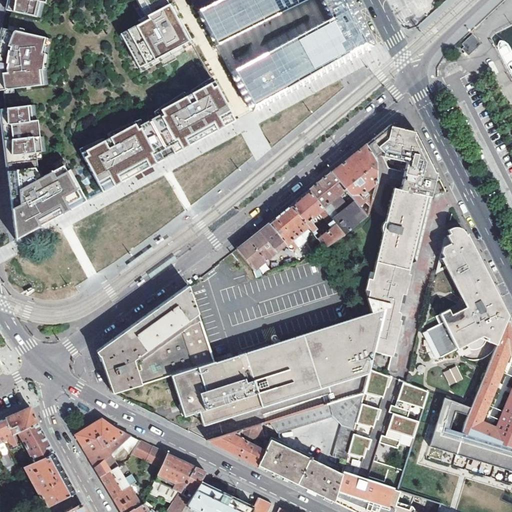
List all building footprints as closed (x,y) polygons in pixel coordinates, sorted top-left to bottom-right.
[(8,0),(8,3),(14,4),(12,11),(37,17),(41,2),(44,2),(46,3),(46,0),(143,0),(152,15),(147,18),(139,22),(141,25),(127,33),(145,67),(192,42),(184,27),(181,29),(174,16),(165,0),(8,0)] [(143,0),(137,0),(147,18),(152,15),(143,0)] [(169,0),(165,0),(174,16),(177,14),(169,0)] [(218,0),(197,11),(215,46),(301,0),(321,0),(331,18),(230,73),(251,112),(260,107),(269,103),(296,89),(302,85),(313,79),(373,47),(374,47),(373,46),(371,41),(361,22),(353,6),(349,0),(218,0)] [(1,34),(0,37),(0,89),(44,85),(40,67),(47,38),(8,29),(6,35),(1,34)] [(127,33),(122,35),(142,73),(194,46),(192,42),(145,67),(127,33)] [(472,33),(462,43),(465,46),(462,49),(468,55),(481,43),(472,33)] [(47,38),(40,67),(44,85),(48,84),(44,67),(51,39),(47,38)] [(189,91),(190,93),(213,81),(210,78),(189,91)] [(99,189),(101,193),(131,177),(205,137),(214,132),(234,122),(213,81),(190,93),(185,96),(159,110),(161,113),(155,116),(137,126),(131,129),(129,126),(109,137),(104,140),(81,152),(99,189)] [(152,112),(155,116),(161,113),(159,110),(185,96),(183,92),(152,112)] [(7,115),(1,116),(7,171),(15,239),(16,240),(22,236),(53,218),(78,205),(86,201),(84,197),(69,165),(66,166),(63,159),(56,162),(41,169),(38,170),(35,163),(34,160),(37,160),(37,159),(36,152),(41,151),(40,137),(38,120),(36,120),(33,120),(31,105),(6,108),(7,115)] [(107,133),(109,137),(129,126),(131,129),(137,126),(134,122),(107,133)] [(406,160),(399,188),(426,195),(430,196),(436,173),(434,169),(415,131),(389,126),(365,146),(375,159),(382,154),(382,156),(406,160)] [(79,148),(81,152),(104,140),(103,138),(79,148)] [(375,183),(375,159),(365,146),(336,169),(331,173),(345,190),(351,198),(354,202),(358,207),(364,202),(368,207),(375,183)] [(65,155),(55,160),(56,162),(63,159),(66,166),(69,165),(65,155)] [(308,192),(321,209),(345,190),(331,173),(311,189),(308,192)] [(418,226),(426,195),(399,188),(392,186),(384,219),(381,222),(380,226),(381,230),(371,271),(369,279),(365,295),(370,310),(381,306),(373,350),(392,355),(399,323),(401,319),(398,318),(399,314),(400,311),(395,310),(397,300),(399,301),(407,273),(409,264),(412,254),(418,226)] [(99,189),(84,197),(86,201),(101,193),(99,189)] [(321,209),(308,192),(292,204),(290,206),(313,235),(316,233),(315,231),(316,229),(309,221),(320,212),(321,216),(327,224),(331,221),(321,209)] [(342,235),(366,216),(358,207),(354,202),(350,205),(331,221),(342,235)] [(313,235),(290,206),(271,221),(268,224),(284,245),(285,246),(293,240),(299,248),(307,243),(315,238),(313,235)] [(342,235),(331,221),(327,224),(331,229),(316,240),(321,246),(324,249),(342,235)] [(284,245),(268,224),(264,227),(235,250),(253,271),(284,245)] [(509,317),(468,236),(466,237),(466,236),(464,234),(463,232),(460,231),(459,230),(458,230),(456,229),(453,229),(450,229),(448,230),(447,231),(448,234),(442,238),(440,253),(442,257),(441,258),(445,267),(460,297),(456,304),(435,316),(439,324),(427,330),(442,357),(481,336),(485,341),(485,344),(497,348),(509,317)] [(285,246),(287,248),(292,245),(296,250),(299,248),(293,240),(285,246)] [(409,274),(407,273),(399,301),(397,300),(395,310),(400,311),(409,274)] [(113,393),(170,375),(211,363),(212,362),(188,287),(176,295),(166,302),(155,310),(110,343),(101,349),(100,353),(105,368),(113,393)] [(211,363),(170,375),(182,411),(184,417),(198,413),(198,415),(202,427),(368,374),(369,370),(373,350),(381,306),(370,310),(351,316),(352,318),(213,364),(211,363)] [(482,424),(488,408),(501,376),(508,357),(511,354),(511,324),(509,317),(497,348),(474,408),(463,435),(511,449),(511,392),(503,414),(497,431),(482,424)] [(427,330),(422,333),(437,360),(442,357),(427,330)] [(511,354),(508,357),(501,376),(511,380),(511,354)] [(390,356),(389,370),(397,371),(398,357),(390,356)] [(456,366),(443,372),(449,386),(462,380),(456,366)] [(389,377),(369,370),(368,374),(363,391),(379,398),(380,396),(385,398),(393,378),(389,377)] [(404,382),(399,380),(397,385),(401,386),(394,407),(390,406),(388,412),(392,414),(409,419),(413,406),(424,409),(430,392),(404,382)] [(363,391),(328,403),(332,415),(340,425),(354,427),(355,421),(361,401),(363,391)] [(511,511),(511,449),(463,435),(474,408),(445,398),(429,447),(511,471),(511,511)] [(361,401),(355,421),(368,428),(369,426),(375,428),(381,411),(361,401)] [(328,403),(270,421),(277,434),(332,415),(328,403)] [(38,423),(30,407),(22,410),(9,416),(4,419),(12,436),(38,423)] [(503,414),(488,408),(482,424),(497,431),(503,414)] [(409,419),(392,414),(385,437),(380,436),(378,443),(399,450),(403,436),(414,440),(420,422),(409,419)] [(2,420),(0,420),(0,441),(3,440),(7,439),(11,446),(6,448),(8,452),(17,447),(16,444),(12,436),(4,419),(2,420)] [(75,435),(82,448),(96,439),(114,428),(101,419),(97,421),(75,435)] [(12,436),(16,444),(22,441),(34,464),(55,454),(41,428),(38,423),(12,436)] [(216,438),(207,441),(229,452),(257,466),(257,465),(264,451),(242,440),(243,437),(247,439),(263,434),(259,424),(222,436),(216,438)] [(354,427),(340,425),(331,456),(344,459),(346,452),(352,432),(354,427)] [(114,428),(96,439),(102,449),(120,438),(125,434),(119,431),(114,428)] [(352,432),(346,452),(358,457),(359,455),(365,457),(371,440),(352,432)] [(96,439),(82,448),(96,471),(100,477),(115,467),(106,452),(118,445),(131,437),(125,434),(120,438),(102,449),(96,439)] [(131,437),(118,445),(127,460),(131,453),(138,441),(131,437)] [(264,451),(257,465),(295,484),(302,487),(319,495),(333,502),(340,475),(309,461),(311,456),(270,437),(264,451)] [(0,459),(5,470),(15,465),(14,462),(8,465),(4,457),(9,453),(8,452),(6,448),(3,440),(0,441),(0,459)] [(155,448),(138,441),(131,453),(148,462),(155,448)] [(157,449),(155,448),(148,462),(160,468),(167,454),(157,449)] [(57,458),(55,454),(34,464),(25,468),(32,481),(26,484),(33,496),(39,494),(46,507),(46,508),(76,493),(57,458)] [(172,490),(180,494),(195,467),(180,460),(167,454),(160,468),(158,473),(176,483),(172,490)] [(6,471),(9,478),(19,473),(16,466),(6,471)] [(115,467),(100,477),(112,498),(120,511),(128,511),(140,505),(117,466),(115,467)] [(195,467),(180,494),(183,496),(186,490),(190,492),(186,498),(189,499),(200,481),(206,473),(199,469),(195,467)] [(352,475),(341,471),(340,475),(340,476),(351,480),(342,506),(353,511),(356,511),(366,485),(377,489),(378,485),(378,483),(367,480),(367,481),(352,476),(352,475)] [(340,476),(333,502),(336,503),(342,506),(351,480),(340,476)] [(181,511),(186,505),(189,499),(186,498),(183,496),(180,494),(172,490),(159,483),(154,480),(148,492),(172,505),(166,511),(181,511)] [(189,499),(186,505),(200,511),(250,511),(253,507),(222,492),(200,481),(189,499)] [(366,485),(356,511),(414,511),(412,507),(413,504),(416,497),(398,491),(397,491),(378,485),(377,489),(366,485)] [(166,511),(172,505),(148,492),(143,503),(140,505),(128,511),(166,511)] [(250,511),(267,511),(272,504),(257,497),(253,507),(250,511)] [(439,511),(442,506),(416,497),(413,504),(434,511),(439,511)]
